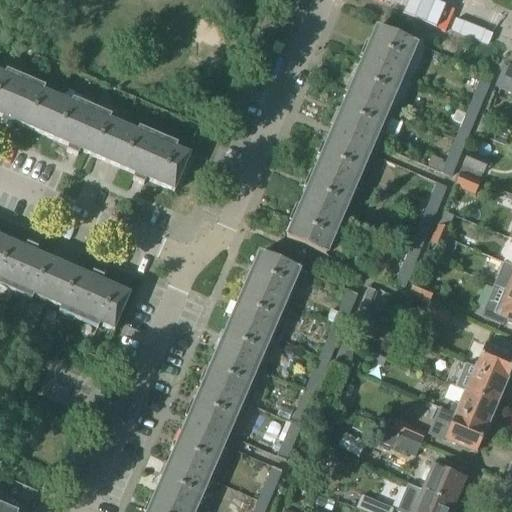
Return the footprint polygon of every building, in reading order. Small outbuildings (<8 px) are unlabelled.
[(376,28),(329,138),(286,239),(325,256),(416,45),(376,28)] [(511,68),(508,67),(498,90),(499,91),(510,95),(511,89),(511,68)] [(6,72),(4,76),(0,74),(0,118),(2,119),(0,123),(0,125),(5,127),(10,130),(13,124),(41,136),(57,100),(43,93),(45,89),(6,72)] [(478,85),(488,90),(493,78),(482,74),(478,85)] [(488,90),(478,85),(473,96),(483,101),(488,90)] [(111,118),(90,108),(92,102),(75,95),(70,105),(57,100),(41,136),(68,147),(65,154),(70,156),(77,159),(79,153),(108,165),(124,128),(109,122),(111,118)] [(483,101),(473,96),(468,108),(479,112),(483,101)] [(479,112),(468,108),(464,119),(474,123),(479,112)] [(482,118),(476,136),(486,141),(494,122),(482,118)] [(464,119),(459,129),(459,130),(469,134),(474,123),(464,119)] [(138,129),(136,134),(124,128),(108,165),(134,176),(131,182),(137,184),(142,187),(145,181),(174,194),(190,157),(175,150),(177,146),(138,129)] [(459,130),(455,139),(454,141),(465,146),(469,134),(459,130)] [(465,146),(454,141),(449,153),(460,157),(465,146)] [(460,157),(449,153),(445,164),(455,168),(460,157)] [(462,166),(459,175),(460,175),(479,183),(482,174),(483,175),(488,163),(467,154),(462,166)] [(431,158),(427,169),(440,175),(451,179),(455,168),(445,164),(444,166),(442,165),(443,164),(431,158)] [(479,183),(460,175),(455,187),(475,196),(480,183),(479,183)] [(431,196),(441,200),(445,189),(436,185),(431,196)] [(427,207),(436,211),(441,200),(431,196),(427,207)] [(422,219),(431,223),(436,211),(427,207),(422,219)] [(453,218),(443,213),(433,235),(441,238),(444,231),(447,233),(453,218)] [(417,230),(427,234),(431,223),(422,219),(417,230)] [(413,241),(422,245),(427,234),(417,230),(413,241)] [(441,238),(433,235),(430,244),(437,247),(441,238)] [(400,249),(408,253),(408,252),(417,256),(422,245),(413,241),(412,242),(404,239),(400,249)] [(0,240),(0,288),(31,302),(34,297),(47,303),(62,267),(36,256),(38,251),(33,248),(27,246),(25,251),(0,240)] [(408,252),(408,253),(404,264),(413,267),(417,256),(408,252)] [(259,254),(147,511),(194,511),(223,448),(227,438),(298,273),(297,272),(297,271),(259,254)] [(399,275),(408,279),(413,267),(404,264),(399,275)] [(511,268),(503,265),(494,287),(505,292),(511,294),(511,268)] [(62,267),(47,303),(60,309),(58,314),(97,331),(100,326),(113,332),(129,296),(102,284),(104,279),(98,276),(93,274),(91,279),(62,267)] [(408,279),(399,275),(394,286),(403,290),(408,279)] [(414,282),(408,296),(429,304),(434,291),(414,282)] [(494,287),(481,318),(502,327),(505,321),(511,323),(511,294),(505,292),(494,287)] [(360,315),(366,318),(376,293),(370,291),(360,315)] [(343,303),(352,307),(356,296),(347,293),(343,303)] [(352,307),(343,303),(338,315),(347,318),(352,307)] [(426,316),(428,317),(427,320),(445,328),(450,315),(433,308),(433,307),(430,305),(426,316)] [(322,323),(333,327),(333,326),(342,329),(347,318),(338,315),(337,317),(327,313),(322,323)] [(333,326),(333,327),(328,337),(337,340),(342,329),(333,326)] [(337,340),(328,337),(324,348),(332,352),(337,340)] [(475,365),(473,369),(506,384),(511,369),(511,357),(484,346),(476,366),(475,365)] [(332,352),(324,348),(319,359),(328,363),(332,352)] [(342,370),(348,356),(339,353),(333,367),(342,370)] [(328,363),(319,359),(314,370),(323,374),(328,363)] [(465,366),(455,389),(463,393),(496,407),(506,384),(473,369),(465,366)] [(323,374),(314,370),(309,381),(318,385),(323,374)] [(318,385),(309,381),(305,392),(313,396),(318,385)] [(313,396),(305,392),(300,403),(309,407),(313,396)] [(452,405),(448,415),(453,417),(486,431),(496,407),(463,393),(457,407),(452,405)] [(309,407),(300,403),(295,414),(304,418),(309,407)] [(438,411),(427,437),(443,444),(444,442),(475,456),(486,431),(453,417),(448,415),(438,411)] [(304,418),(295,414),(290,426),(299,429),(304,418)] [(390,434),(420,447),(425,435),(395,422),(390,434)] [(299,429),(290,426),(286,437),(294,440),(299,429)] [(382,447),(415,460),(420,447),(387,435),(382,447)] [(294,440),(286,437),(281,448),(290,452),(294,440)] [(276,459),(285,463),(290,452),(281,448),(276,459)] [(431,466),(420,492),(454,506),(465,480),(431,466)] [(281,473),(272,469),(267,480),(276,484),(281,473)] [(276,484),(267,480),(262,492),(271,495),(276,484)] [(271,495),(262,492),(257,503),(266,507),(271,495)] [(420,492),(411,511),(451,511),(454,506),(420,492)] [(360,498),(354,511),(357,511),(392,511),(393,511),(360,498)] [(264,511),(266,507),(257,503),(253,511),(264,511)]
